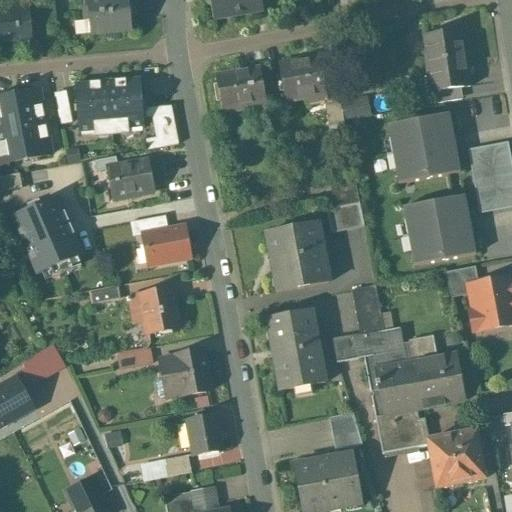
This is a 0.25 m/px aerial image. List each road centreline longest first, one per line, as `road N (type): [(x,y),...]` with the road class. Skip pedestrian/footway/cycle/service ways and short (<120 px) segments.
road 1 (residential): [(178,54),(264,511)]
road 2 (residential): [(178,54),(495,0)]
road 3 (residential): [(178,54),(0,68)]
